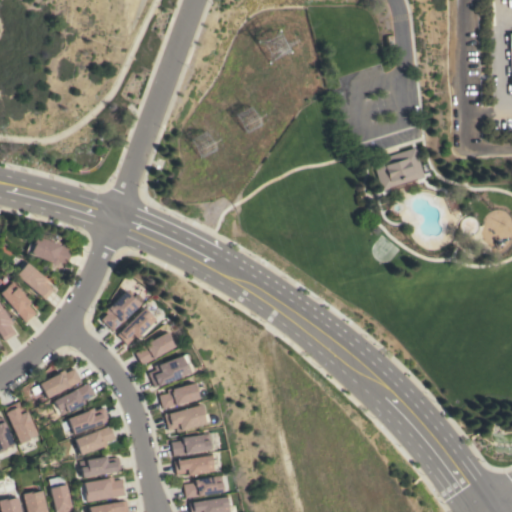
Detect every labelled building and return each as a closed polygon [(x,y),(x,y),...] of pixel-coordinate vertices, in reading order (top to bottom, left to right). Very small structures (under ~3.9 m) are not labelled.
[(413,147),(422,177),(380,190),(370,161),(413,147)] [(25,251),(29,243),(32,244),(36,234),(71,250),(64,264),(58,261),(56,265),(25,251)] [(15,275),(21,268),(19,267),(25,261),(48,280),(46,283),(52,288),(44,299),(15,275)] [(0,294),(0,292),(11,282),(30,303),(28,305),(34,313),(24,322),(0,294)] [(133,300),(134,299),(138,303),(111,330),(100,319),(105,313),(102,310),(106,307),(107,308),(124,291),(133,300)] [(0,307),(11,323),(8,325),(14,333),(3,340),(0,335),(0,307)] [(143,307),(155,319),(134,339),(132,337),(125,344),(116,334),(143,307)] [(134,353),(141,348),(140,347),(164,332),(172,346),(140,365),(134,353)] [(152,387),(147,372),(154,369),(153,366),(185,353),(188,362),(185,363),(189,373),(152,387)] [(46,398),(38,383),(63,369),(65,373),(73,368),(79,380),(46,398)] [(83,400),(84,402),(60,415),(53,401),(86,382),(93,394),(83,400)] [(161,409),(157,395),(167,393),(166,389),(171,387),(172,389),(195,382),(197,390),(195,391),(197,398),(161,409)] [(4,412),(5,412),(4,408),(18,401),(21,409),(25,407),(29,416),(28,416),(36,434),(27,438),(28,439),(19,443),(4,412)] [(176,431),(175,427),(167,430),(163,416),(200,404),(202,414),(205,413),(208,421),(176,431)] [(72,434),(69,426),(68,426),(65,419),(83,412),(82,411),(92,408),(93,411),(103,407),(108,420),(72,434)] [(0,417),(2,416),(6,426),(13,444),(4,448),(5,449),(0,451),(0,417)] [(105,441),(106,445),(99,448),(98,447),(78,455),(75,448),(77,447),(74,439),(108,425),(113,438),(105,441)] [(172,456),(169,442),(181,440),(180,437),(206,433),(209,449),(172,456)] [(81,477),(79,461),(117,455),(119,470),(81,477)] [(185,476),(185,472),(175,474),(173,461),(210,455),(213,471),(185,476)] [(184,497),(182,484),(191,483),(191,480),(219,475),(222,492),(184,497)] [(85,501),(83,492),(85,492),(83,482),(102,479),(102,478),(112,476),(112,480),(121,479),(121,483),(123,495),(85,501)] [(55,511),(49,488),(64,484),(69,505),(71,505),(72,511),(69,511),(55,511)] [(32,492),(41,490),(45,509),(46,509),(46,511),(25,511),(22,493),(32,491),(32,492)] [(189,511),(187,503),(228,496),(230,505),(227,505),(228,511),(189,511)] [(0,511),(0,499),(7,498),(7,499),(16,497),(20,511),(0,511)] [(124,500),(126,511),(88,511),(88,507),(124,500)]
